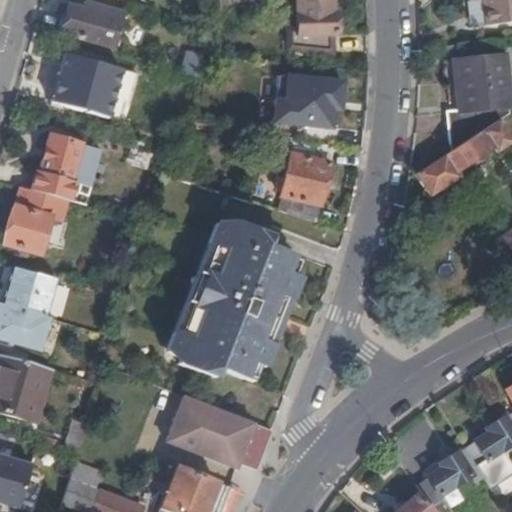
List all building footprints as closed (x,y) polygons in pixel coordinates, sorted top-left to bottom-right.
[(331,0),(296,0),(297,25),(289,25),(290,44),(334,52),(334,34),(337,34),(336,14),(332,14),(331,0)] [(511,22),(511,0),(483,0),(487,25),(511,22)] [(102,15),(68,6),(61,33),(95,42),(102,15)] [(122,70),(65,54),(52,102),(108,118),(122,70)] [(453,62),(457,101),(458,112),(445,113),(449,154),(497,122),(507,115),(506,107),(507,107),(503,58),(453,62)] [(457,101),(453,62),(445,63),(448,102),(457,101)] [(235,129),(294,139),(300,79),(258,75),(254,113),(237,111),(235,129)] [(191,121),(184,120),(175,150),(174,152),(185,156),(195,122),(191,121)] [(510,143),(497,122),(449,154),(415,175),(428,196),(456,178),(454,174),(492,149),(494,153),(510,143)] [(70,201),(72,201),(77,182),(73,180),(83,144),(52,136),(41,171),(38,171),(33,190),(70,201)] [(335,146),(294,139),(291,153),(293,154),(282,195),(284,196),(280,210),(317,221),(332,163),(335,146)] [(185,156),(174,152),(171,162),(167,175),(179,178),(185,156)] [(33,190),(21,187),(16,207),(14,206),(4,244),(42,254),(45,243),(52,217),(64,221),(70,201),(33,190)] [(167,352),(177,356),(225,228),(216,224),(167,352)] [(220,368),(246,378),(252,361),(256,363),(270,326),(249,317),(254,304),(275,312),(289,275),(285,274),(291,258),(265,248),(269,238),(233,225),(230,230),(225,228),(177,356),(182,358),(180,363),(216,377),(220,368)] [(252,361),(246,378),(259,383),(265,365),(271,368),(303,281),(298,279),(304,262),(291,258),(285,274),(289,275),(275,312),(254,304),(249,317),(270,326),(256,363),(252,361)] [(2,279),(9,281),(13,266),(6,264),(2,279)] [(4,302),(52,317),(56,318),(66,281),(50,276),(13,266),(9,281),(4,302)] [(104,278),(100,291),(110,294),(113,281),(104,278)] [(0,340),(41,352),(52,317),(4,302),(0,301),(0,340)] [(427,317),(395,338),(410,348),(436,331),(427,317)] [(49,367),(2,354),(0,362),(0,410),(33,420),(49,367)] [(131,366),(128,373),(139,378),(142,371),(131,366)] [(489,370),(474,379),(490,406),(504,399),(489,370)] [(255,423),(185,395),(168,441),(237,468),(239,463),(258,470),(273,430),(255,423)] [(465,449),(484,479),(491,489),(511,474),(511,466),(502,451),(511,444),(511,413),(486,431),(488,434),(465,449)] [(73,419),(63,449),(78,453),(87,424),(73,419)] [(34,456),(0,445),(0,502),(7,504),(13,483),(25,487),(34,456)] [(436,511),(451,511),(440,496),(470,476),(476,484),(484,479),(465,449),(438,466),(440,469),(416,486),(422,493),(436,511)] [(72,475),(72,479),(99,489),(104,472),(77,463),(72,475)] [(218,483),(177,468),(171,482),(150,474),(146,485),(167,493),(161,509),(163,510),(168,511),(206,511),(218,484),(218,483)] [(50,498),(64,502),(72,479),(72,475),(58,471),(50,498)] [(64,502),(64,504),(85,511),(143,511),(145,508),(99,489),(72,479),(64,502)] [(227,511),(235,491),(218,484),(206,511),(168,511),(163,510),(162,511),(227,511)] [(436,511),(422,493),(397,511),(436,511)]
